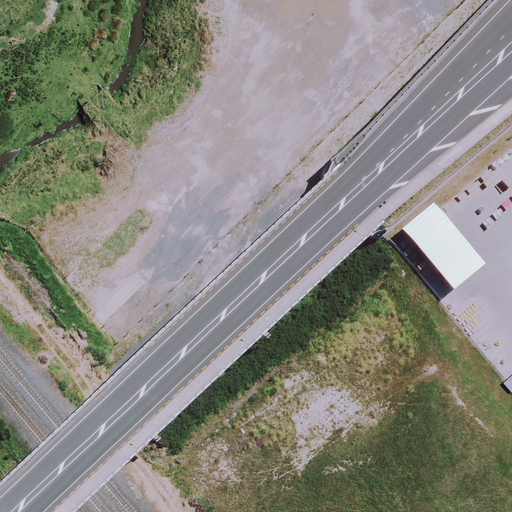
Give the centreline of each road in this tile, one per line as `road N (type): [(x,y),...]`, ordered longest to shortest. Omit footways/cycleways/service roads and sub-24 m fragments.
road 1 (tertiary): [(14,511),(345,199)]
road 2 (unknown): [(81,351),(196,236),(243,153),(264,0)]
road 3 (tertiary): [(511,52),(345,199)]
